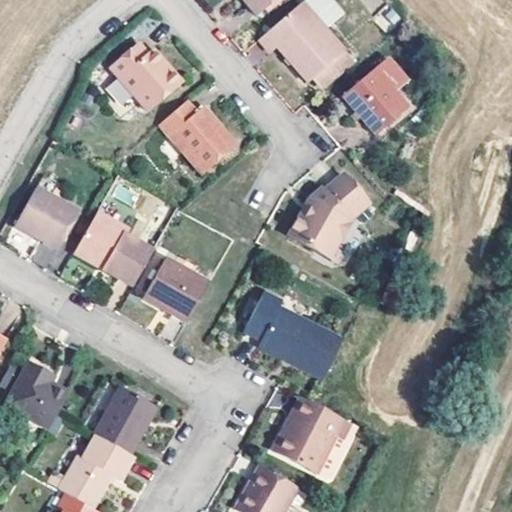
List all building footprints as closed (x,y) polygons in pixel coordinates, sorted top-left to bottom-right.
[(282,0),(236,0),(255,22),(282,0)] [(311,0),(306,5),(331,35),(349,19),(332,0),(311,0)] [(306,5),(266,40),(277,54),(281,51),(309,84),(313,80),(341,57),(346,52),(331,35),(306,5)] [(389,5),(373,18),(384,32),(400,18),(389,5)] [(164,73),(153,59),(142,47),(116,71),(151,112),(185,83),(171,67),(164,73)] [(164,73),(171,67),(160,54),(153,59),(164,73)] [(347,65),(341,57),(313,80),(320,88),(347,65)] [(383,71),(404,95),(416,85),(395,61),(383,71)] [(404,95),(383,71),(347,100),(380,140),(416,110),(404,95)] [(205,115),(193,101),(164,126),(209,177),(243,147),(209,110),(205,115)] [(370,206),(345,177),(320,199),(308,222),(303,218),(290,241),(331,265),(354,223),(370,206)] [(81,217),(38,192),(19,227),(60,252),(81,217)] [(130,233),(100,216),(79,250),(111,268),(107,277),(133,292),(154,255),(127,239),(130,233)] [(74,259),(107,277),(111,268),(79,250),(74,259)] [(146,300),(189,326),(211,287),(168,263),(146,300)] [(298,369),(324,382),(344,342),(284,312),(286,307),(267,297),(248,336),(300,363),(298,369)] [(0,360),(9,344),(0,339),(0,360)] [(12,358),(1,384),(11,388),(22,363),(12,358)] [(7,411),(47,437),(48,437),(60,417),(69,401),(46,386),(49,380),(31,369),(7,411)] [(100,439),(133,458),(161,411),(123,389),(95,437),(100,439)] [(344,441),(348,442),(356,427),(324,410),(313,403),(295,439),(290,437),(281,456),(323,478),(344,441)] [(133,458),(100,439),(86,463),(81,461),(68,485),(63,492),(68,495),(95,511),(115,479),(124,482),(137,461),(133,458)] [(302,492),(264,470),(241,511),(291,511),(293,509),(302,492)] [(49,484),(63,492),(68,485),(54,477),(49,484)] [(96,511),(95,511),(68,495),(58,511),(96,511)]
